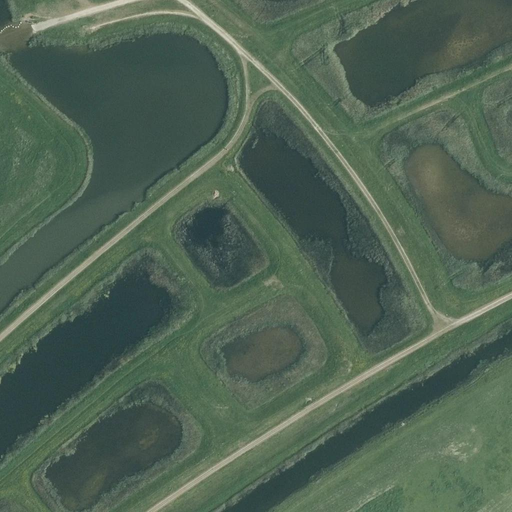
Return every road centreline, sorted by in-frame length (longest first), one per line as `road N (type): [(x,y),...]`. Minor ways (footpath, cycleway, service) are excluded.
road 1 (track): [(238,47),(355,176),(442,331)]
road 2 (track): [(0,340),(221,154),(247,110)]
road 3 (track): [(442,331),(155,511)]
road 4 (track): [(333,148),(511,66)]
road 5 (track): [(0,40),(129,0)]
